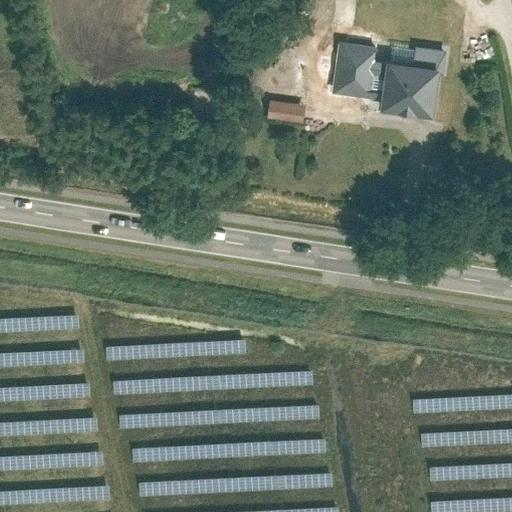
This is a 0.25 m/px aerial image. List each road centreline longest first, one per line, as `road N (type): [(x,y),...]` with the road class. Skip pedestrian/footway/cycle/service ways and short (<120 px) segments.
road 1 (secondary): [(511,285),(0,206)]
road 2 (track): [(347,261),(339,298),(379,511)]
